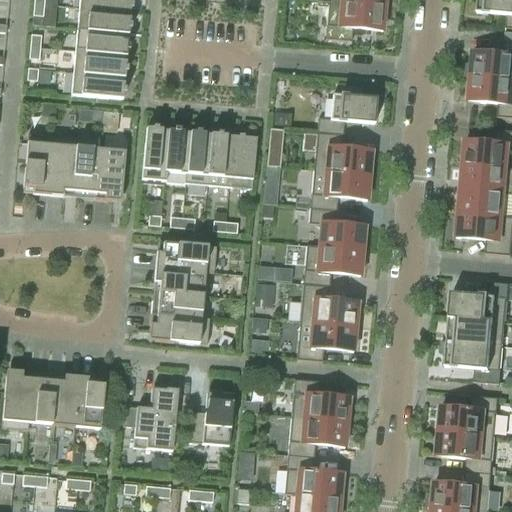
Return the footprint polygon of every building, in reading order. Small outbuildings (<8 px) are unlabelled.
[(129,15),(130,0),(78,0),(78,11),(129,15)] [(327,0),(328,4),(383,9),(384,0),(327,0)] [(511,0),(477,0),(476,15),(506,17),(505,30),(511,31),(511,0)] [(381,34),(383,9),(328,4),(324,42),(350,44),(351,31),(381,34)] [(42,19),(43,7),(33,6),(32,18),(42,19)] [(127,37),(129,15),(78,11),(76,32),(127,37)] [(125,58),(127,37),(76,32),(74,54),(125,58)] [(511,82),(511,35),(504,34),(502,57),(473,54),(471,67),(466,67),(465,78),(470,79),(511,82)] [(40,38),(30,37),(29,49),(39,50),(40,38)] [(38,62),(39,50),(29,49),(28,62),(38,62)] [(123,79),(125,58),(74,54),(72,75),(123,79)] [(37,72),(27,71),(26,83),(36,84),(37,72)] [(121,102),(123,79),(72,75),(70,98),(121,102)] [(511,120),(511,82),(470,79),(468,103),(498,106),(497,119),(511,120)] [(335,98),(331,98),(329,122),(317,121),(316,136),(341,139),(343,124),(373,127),(375,102),(362,100),(363,88),(336,86),(335,98)] [(103,117),(102,134),(117,136),(118,119),(103,117)] [(163,184),(168,133),(145,131),(140,182),(163,184)] [(465,143),(462,167),(506,171),(508,149),(511,149),(511,133),(496,132),(494,145),(465,143)] [(185,186),(189,135),(168,133),(163,184),(165,184),(165,176),(184,178),(183,186),(185,186)] [(206,188),(211,137),(189,135),(185,186),(206,188)] [(340,151),(341,139),(316,136),(312,173),(368,178),(370,153),(340,151)] [(227,190),(232,139),(211,137),(206,188),(227,190)] [(47,198),(52,140),(27,138),(22,190),(32,190),(32,196),(47,198)] [(250,192),(255,141),(232,139),(227,190),(250,192)] [(71,194),(76,142),(52,140),(47,198),(61,199),(62,193),(71,194)] [(94,202),(99,152),(76,150),(77,142),(76,142),(71,194),(80,195),(79,201),(94,202)] [(120,199),(124,154),(99,152),(94,202),(109,204),(110,198),(120,199)] [(462,167),(460,191),(504,195),(504,196),(511,196),(511,171),(506,171),(462,167)] [(366,203),(368,178),(312,173),(309,211),(335,213),(336,200),(366,203)] [(460,191),(458,215),(502,219),(502,218),(511,219),(511,196),(504,196),(504,195),(460,191)] [(273,208),(261,207),(260,220),(271,221),(273,208)] [(333,226),(335,213),(309,211),(307,227),(319,228),(317,249),(317,250),(361,254),(363,229),(333,226)] [(458,215),(456,240),(486,243),(485,252),(484,256),(510,258),(511,240),(511,219),(502,218),(502,219),(458,215)] [(148,218),(147,228),(159,229),(160,219),(148,218)] [(180,231),(181,221),(169,220),(168,230),(180,231)] [(193,232),(194,222),(181,221),(180,231),(193,232)] [(223,235),(224,225),(212,224),(211,234),(223,235)] [(236,236),(236,226),(224,225),(223,235),(236,236)] [(212,275),(214,250),(162,246),(161,256),(155,255),(154,270),(212,275)] [(317,250),(317,249),(305,248),(302,287),(328,289),(329,276),(359,279),(361,254),(317,250)] [(202,299),(204,276),(212,277),(212,275),(154,270),(152,285),(159,286),(158,295),(202,299)] [(483,285),(482,298),(506,300),(507,290),(508,287),(483,285)] [(272,288),(255,287),(254,307),(270,309),(272,288)] [(327,302),(328,289),(302,287),(299,324),(354,329),(356,305),(327,302)] [(200,321),(202,299),(158,295),(157,304),(151,303),(149,318),(207,323),(208,322),(200,321)] [(504,325),(506,300),(482,298),(451,295),(448,320),(504,325)] [(238,326),(238,316),(229,315),(229,325),(238,326)] [(205,348),(207,323),(149,318),(148,333),(154,333),(153,344),(205,348)] [(502,349),(504,325),(448,320),(446,344),(502,349)] [(265,323),(253,322),(252,334),(264,335),(265,323)] [(352,354),(354,329),(299,324),(295,362),(321,365),(322,352),(352,354)] [(500,374),(502,349),(446,344),(441,343),(440,355),(445,356),(444,369),(474,371),(472,385),(498,387),(500,374)] [(0,431),(25,434),(30,376),(16,374),(15,380),(5,379),(0,430),(0,431)] [(50,428),(54,384),(45,383),(45,377),(30,376),(25,434),(26,434),(27,426),(50,428)] [(74,430),(78,380),(63,379),(63,385),(54,384),(50,428),(74,430)] [(99,432),(103,388),(92,387),(93,381),(78,380),(74,430),(99,432)] [(318,398),(319,385),(293,382),(290,420),(346,425),(348,400),(318,398)] [(153,385),(152,391),(150,391),(149,405),(151,405),(150,411),(135,410),(133,432),(132,450),(171,454),(177,392),(165,391),(165,387),(153,385)] [(208,391),(207,396),(205,396),(204,410),(206,411),(206,417),(190,415),(188,446),(227,449),(232,397),(220,396),(220,392),(208,391)] [(494,439),(497,404),(497,401),(472,398),(470,411),(440,409),(438,433),(494,439)] [(123,409),(121,431),(133,432),(135,410),(123,409)] [(343,450),(346,425),(290,420),(287,458),(312,460),(314,447),(343,450)] [(490,476),(494,439),(438,433),(436,458),(466,461),(465,474),(490,476)] [(80,469),(81,455),(71,454),(70,468),(80,469)] [(339,501),(341,476),(311,473),(312,460),(287,458),(283,496),(295,498),(295,497),(339,501)] [(487,511),(490,476),(465,474),(464,487),(434,484),(432,498),(427,497),(426,508),(432,509),(467,511),(487,511)] [(12,487),(13,477),(1,476),(0,486),(12,487)] [(34,489),(34,479),(22,478),(21,488),(34,489)] [(46,490),(46,480),(34,479),(34,489),(46,490)] [(77,493),(77,482),(65,481),(64,492),(77,493)] [(89,494),(89,483),(77,482),(77,493),(89,494)] [(134,498),(135,488),(123,487),(122,497),(134,498)] [(156,500),(157,490),(145,489),(144,499),(156,500)] [(168,501),(169,491),(157,490),(156,500),(168,501)] [(235,506),(247,507),(249,493),(236,491),(235,506)] [(199,504),(200,493),(188,492),(187,503),(199,504)] [(211,505),(212,494),(200,493),(199,504),(211,505)] [(337,511),(339,501),(295,497),(295,498),(293,511),(337,511)]
